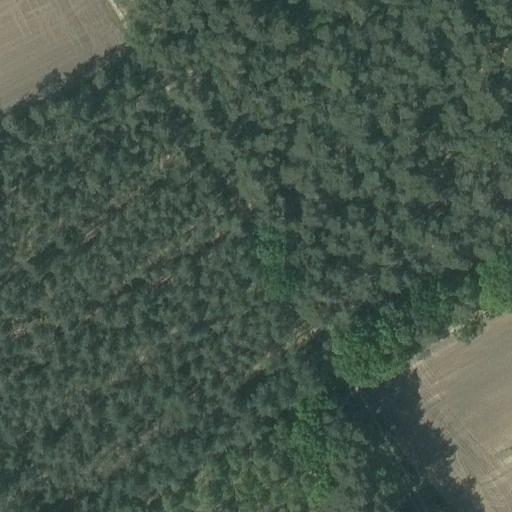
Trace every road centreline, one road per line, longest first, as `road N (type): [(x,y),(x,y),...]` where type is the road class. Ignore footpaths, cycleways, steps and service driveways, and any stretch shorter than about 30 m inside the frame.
road 1 (track): [(416,511),(121,0)]
road 2 (track): [(67,511),(332,366)]
